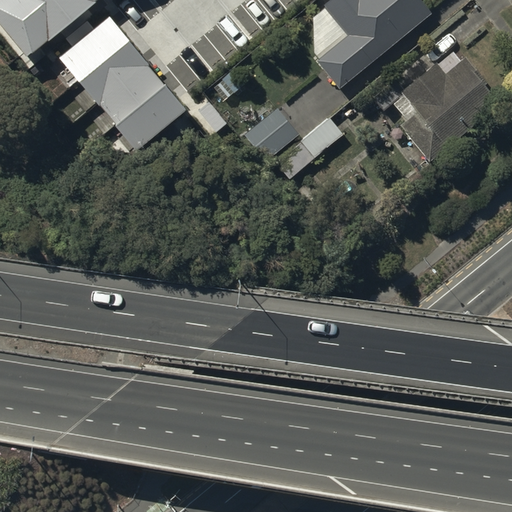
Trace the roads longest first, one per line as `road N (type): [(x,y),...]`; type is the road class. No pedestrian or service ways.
road 1 (motorway): [(0,293),(511,369)]
road 2 (motorway): [(511,454),(0,381)]
road 3 (secondary): [(210,511),(511,268)]
road 4 (secondary): [(511,378),(349,511)]
